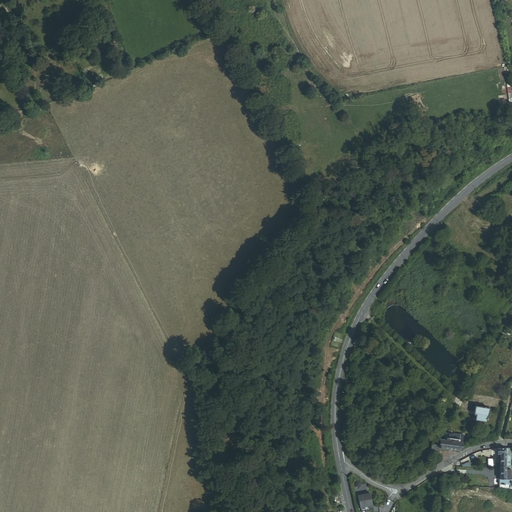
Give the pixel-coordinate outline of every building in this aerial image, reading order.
[(70,22),(72,27),(93,18),(91,13),(70,22)] [(474,418),(488,420),(490,409),(476,407),(474,418)] [(442,449),(461,453),(465,435),(445,432),(445,435),(443,435),(442,440),(439,439),(440,434),(435,434),(432,450),(442,452),(442,449)] [(499,468),(508,468),(509,448),(498,448),(497,455),(500,455),(499,468)] [(511,485),(508,485),(508,479),(507,479),(508,477),(508,468),(499,468),(498,482),(497,482),(496,488),(504,489),(511,489),(511,485)] [(361,508),(373,506),(371,494),(359,496),(361,508)]
